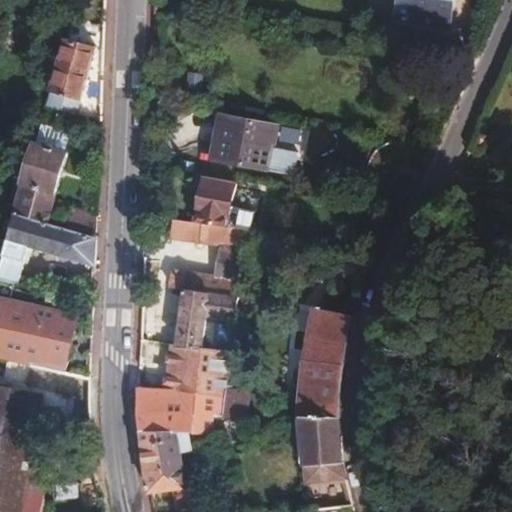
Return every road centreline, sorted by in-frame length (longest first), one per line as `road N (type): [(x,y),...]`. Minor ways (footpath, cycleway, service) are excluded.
road 1 (residential): [(370,511),(354,436),(362,342),(511,19)]
road 2 (tertiary): [(125,511),(112,392),(128,0)]
road 3 (residential): [(43,91),(0,245)]
